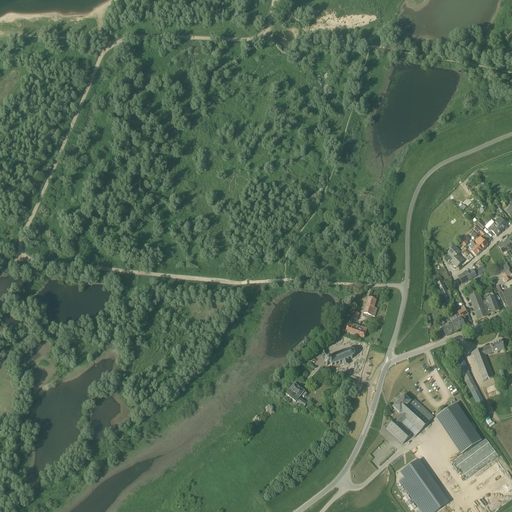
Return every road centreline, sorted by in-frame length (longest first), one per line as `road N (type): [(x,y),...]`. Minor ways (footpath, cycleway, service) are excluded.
road 1 (track): [(23,261),(21,238),(107,45),(134,36),(261,34)]
road 2 (track): [(23,261),(285,280)]
road 3 (unclassified): [(405,286),(407,228),(422,181),(443,162),(511,133)]
road 4 (tertiary): [(297,511),(352,457),(390,361)]
